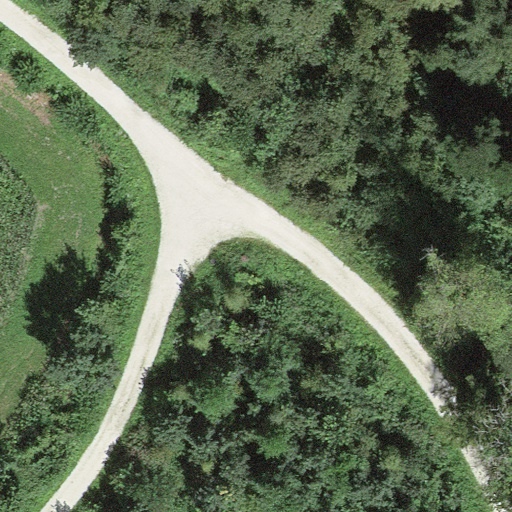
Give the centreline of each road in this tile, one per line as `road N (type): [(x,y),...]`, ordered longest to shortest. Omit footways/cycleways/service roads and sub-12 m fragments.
road 1 (track): [(0,13),(310,245),(389,327),(447,404),(499,511)]
road 2 (track): [(50,511),(117,408),(153,311),(167,230),(161,136)]
